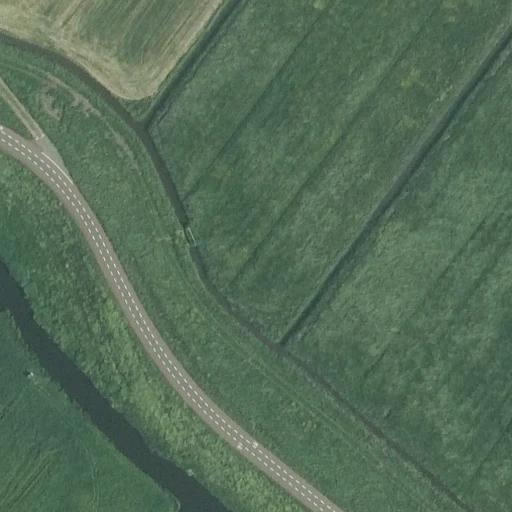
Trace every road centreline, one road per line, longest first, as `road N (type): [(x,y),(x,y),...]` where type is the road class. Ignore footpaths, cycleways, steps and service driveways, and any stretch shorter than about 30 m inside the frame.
road 1 (tertiary): [(327,511),(192,395),(143,329),(70,197),(0,136)]
road 2 (track): [(0,61),(88,109),(132,162),(154,235),(168,241),(210,225)]
